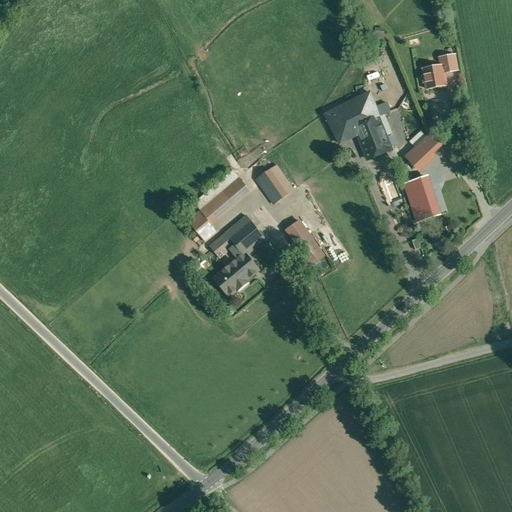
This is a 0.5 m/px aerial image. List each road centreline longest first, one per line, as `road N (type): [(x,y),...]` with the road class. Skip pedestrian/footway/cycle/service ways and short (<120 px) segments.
road 1 (unclassified): [(205,485),(0,287)]
road 2 (secondary): [(334,373),(511,205)]
road 3 (unclassified): [(334,373),(345,383),(372,379),(511,342)]
road 4 (secondary): [(205,485),(334,373)]
